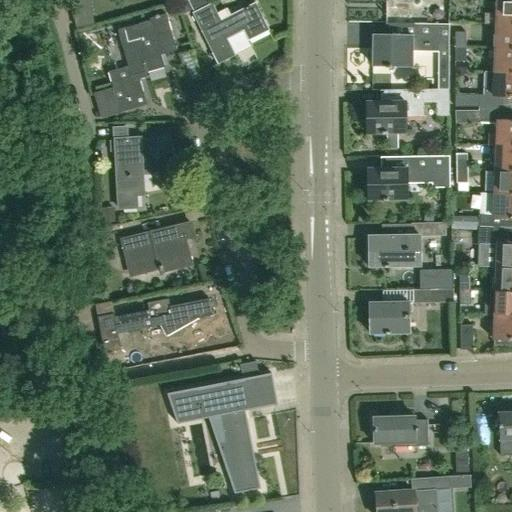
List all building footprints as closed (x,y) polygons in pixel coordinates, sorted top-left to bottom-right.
[(94,24),(89,0),(70,0),(76,27),(94,24)] [(255,3),(231,15),(227,9),(217,14),(212,4),(208,7),(204,0),(190,0),(189,0),(179,5),(184,14),(193,10),(195,13),(193,14),(219,65),(234,57),(235,56),(226,39),(243,31),(248,41),(269,31),(255,3)] [(511,0),(498,0),(498,11),(498,14),(485,13),(484,24),(497,24),(511,24),(511,0)] [(108,73),(111,83),(113,88),(102,92),(105,104),(116,101),(120,112),(147,105),(143,93),(138,75),(146,73),(164,68),(161,57),(160,55),(177,50),(166,14),(149,18),(150,21),(118,31),(126,57),(129,67),(108,73)] [(497,48),(511,48),(511,24),(497,24),(497,48)] [(449,58),(449,47),(448,25),(414,25),(414,36),(389,36),(373,35),(373,56),(373,65),(411,66),(411,52),(439,52),(439,58),(449,58)] [(456,47),(466,47),(466,33),(456,33),(456,47)] [(466,62),(466,47),(456,47),(456,61),(466,62)] [(511,48),(497,48),(496,72),(511,72),(511,48)] [(189,82),(201,78),(193,50),(180,54),(189,82)] [(480,95),(479,107),(501,108),(503,108),(503,96),(511,96),(511,72),(496,72),(484,71),(484,96),(480,95)] [(366,103),(367,133),(382,133),(382,134),(387,134),(387,147),(397,147),(397,133),(406,133),(406,118),(406,116),(422,116),(422,102),(435,102),(435,115),(449,114),(449,89),(439,90),(406,90),(406,102),(382,102),(366,103)] [(479,111),(455,111),(455,123),(456,123),(479,123),(479,111)] [(491,134),(490,145),(511,145),(511,121),(502,121),(498,121),(498,123),(498,134),(491,134)] [(115,141),(110,141),(111,153),(116,153),(118,208),(136,207),(135,193),(144,193),(143,172),(159,169),(161,182),(177,179),(169,137),(141,142),(141,138),(129,139),(127,139),(127,127),(115,128),(115,140),(115,141)] [(497,146),(496,169),(511,169),(511,145),(490,145),(490,146),(497,146)] [(456,154),(457,168),(468,168),(468,154),(456,154)] [(368,199),(407,199),(407,181),(432,181),(432,187),(451,187),(450,156),(410,157),(411,170),(407,170),(407,168),(367,169),(368,199)] [(468,168),(457,168),(457,184),(469,183),(468,168)] [(511,169),(496,169),(495,193),(511,193),(511,169)] [(479,217),(478,229),(482,229),(510,230),(511,219),(511,218),(511,193),(495,193),(494,216),(479,216),(479,217)] [(104,225),(115,222),(113,211),(101,213),(104,225)] [(445,222),(411,223),(411,235),(369,236),(369,266),(420,265),(419,236),(445,236),(445,222)] [(186,240),(194,238),(190,224),(122,241),(131,275),(160,268),(160,272),(192,264),(186,240)] [(511,242),(510,243),(510,230),(482,229),(478,229),(478,244),(482,244),(481,265),(488,266),(511,266),(511,242)] [(497,268),(496,290),(511,290),(511,266),(488,266),(481,265),(481,267),(497,268)] [(459,289),(470,290),(470,275),(459,276),(459,289)] [(454,289),(413,290),(413,303),(453,302),(454,289)] [(471,314),(471,313),(470,290),(459,289),(460,314),(471,314)] [(486,290),(485,314),(511,315),(511,290),(496,290),(496,291),(486,290)] [(120,350),(118,334),(162,325),(166,336),(198,318),(212,316),(209,298),(157,309),(156,302),(148,304),(149,310),(114,317),(114,315),(98,318),(105,353),(120,350)] [(370,332),(409,332),(409,302),(369,302),(370,332)] [(511,315),(485,314),(485,315),(495,315),(494,339),(495,339),(494,345),(511,346),(511,340),(511,315)] [(461,350),(473,350),(473,325),(460,325),(461,350)] [(231,461),(224,463),(234,494),(260,489),(247,419),(243,420),(240,408),(248,407),(248,410),(278,404),(272,373),(259,376),(256,361),(240,364),(242,379),(167,393),(177,424),(205,419),(204,415),(222,411),(231,461)] [(511,413),(499,414),(500,441),(511,440),(511,413)] [(415,443),(415,447),(429,446),(428,420),(415,421),(415,417),(373,418),(374,444),(415,443)] [(225,451),(205,452),(206,463),(226,461),(225,451)] [(190,457),(163,462),(167,481),(194,475),(190,457)] [(467,460),(456,460),(456,472),(468,472),(467,460)] [(452,489),(451,477),(413,479),(414,492),(377,494),(378,511),(437,511),(436,490),(452,489)]
